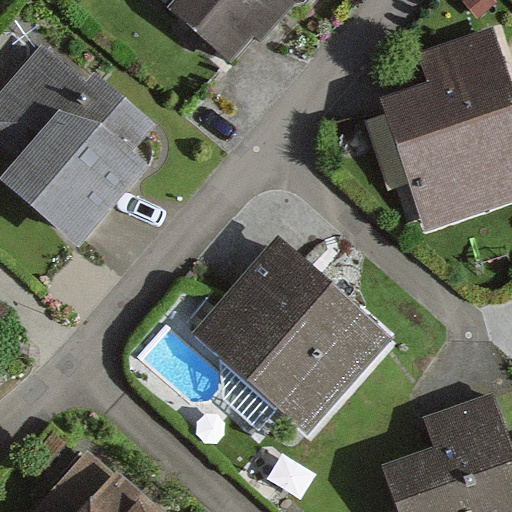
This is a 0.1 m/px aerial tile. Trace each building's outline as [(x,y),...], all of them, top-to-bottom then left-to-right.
[(192,0),(172,23),(237,80),(296,13),(280,0),(192,0)] [(386,118),(428,239),(511,210),(511,80),(496,35),(418,62),(431,102),(386,118)] [(86,99),(42,59),(0,105),(0,152),(23,174),(0,199),(75,267),(149,186),(129,167),(151,143),(93,90),(86,99)] [(393,349),(277,254),(195,355),(311,450),(393,349)] [(511,511),(511,469),(491,412),(425,436),(436,468),(385,486),(394,511),(511,511)] [(45,511),(144,511),(87,463),(45,511)]
